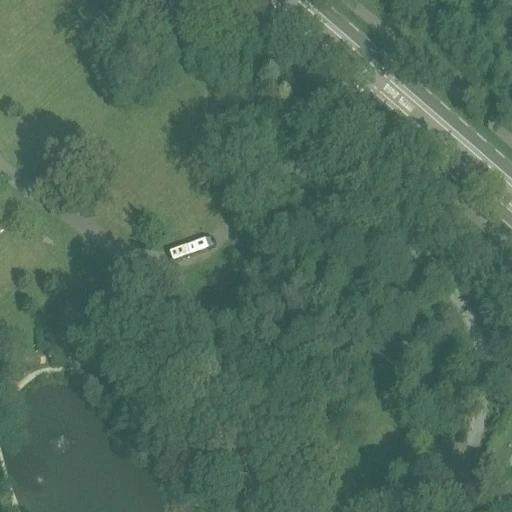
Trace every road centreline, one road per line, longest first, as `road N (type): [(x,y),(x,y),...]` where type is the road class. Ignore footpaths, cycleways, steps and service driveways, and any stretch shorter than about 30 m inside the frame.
road 1 (primary): [(252,0),(511,222)]
road 2 (primary): [(511,174),(308,0)]
